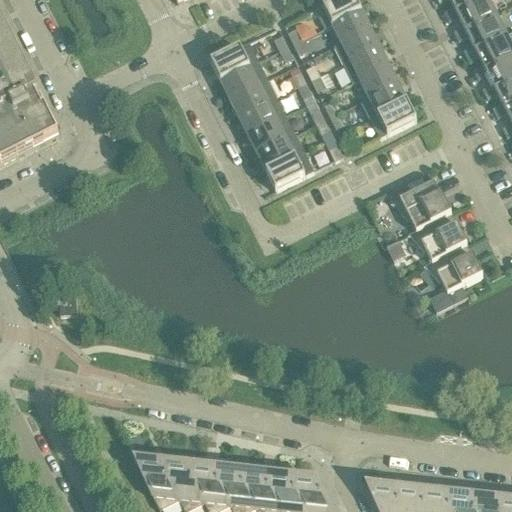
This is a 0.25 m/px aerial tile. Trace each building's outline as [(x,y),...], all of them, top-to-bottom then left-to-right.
[(325,34),(332,30),(361,15),(353,0),(344,0),(315,15),(325,34)] [(454,12),(444,17),(449,27),(459,22),(456,17),(487,1),(489,0),(447,0),(449,3),(454,12)] [(463,32),(454,36),(458,46),(468,41),(466,36),(497,21),(487,1),(456,17),(459,22),(463,32)] [(341,48),(370,34),(361,15),(332,30),(341,48)] [(473,51),(463,56),(468,66),(478,61),(476,56),(507,40),(497,21),(466,36),(468,41),(473,51)] [(0,170),(59,141),(53,130),(51,131),(35,100),(38,99),(0,23),(0,170)] [(293,49),(302,45),(296,34),(288,38),(293,49)] [(343,70),(380,52),(370,34),(341,48),(334,51),(343,70)] [(483,70),(473,75),(478,85),(488,80),(485,75),(511,61),(511,37),(507,40),(476,56),(478,61),(483,70)] [(280,56),(288,52),(283,41),(274,45),(280,56)] [(299,60),(308,56),(302,45),(293,49),(299,60)] [(220,86),(259,67),(250,48),(211,67),(220,86)] [(285,68),(294,63),(288,52),(280,56),(285,68)] [(359,85),(389,70),(380,52),(343,70),(352,88),(360,85),(359,85)] [(492,89),(483,94),(488,104),(497,99),(495,94),(511,85),(511,61),(485,75),(488,80),(492,89)] [(230,104),(268,85),(259,67),(220,86),(230,104)] [(312,86),(320,81),(315,70),(306,75),(312,86)] [(369,103),(398,88),(389,70),(359,85),(360,85),(369,103)] [(298,93),(306,88),(301,77),(292,81),(298,93)] [(317,97),(326,93),(320,81),(312,86),(317,97)] [(239,122),(277,103),(268,85),(230,104),(239,122)] [(502,109),(492,114),(497,123),(507,119),(505,114),(511,109),(511,85),(495,94),(497,99),(502,109)] [(304,104),(312,100),(306,88),(298,93),(304,104)] [(370,125),(407,106),(398,88),(369,103),(361,106),(370,125)] [(248,141),(287,121),(277,103),(239,122),(248,141)] [(407,106),(370,125),(380,143),(416,125),(407,106)] [(330,122),(339,118),(333,107),(324,111),(330,122)] [(511,128),(502,133),(507,143),(511,140),(511,109),(505,114),(507,119),(511,128)] [(316,129),(325,125),(319,114),(311,118),(316,129)] [(336,133),(344,129),(339,118),(330,122),(336,133)] [(257,159),(296,140),(287,121),(248,141),(257,159)] [(322,140),(330,136),(325,125),(316,129),(322,140)] [(266,177),(305,158),(296,140),(257,159),(266,177)] [(349,159),(357,155),(352,144),(343,148),(349,159)] [(335,166),(343,162),(338,151),(329,155),(335,166)] [(276,196),(314,177),(305,158),(266,177),(276,196)] [(416,236),(452,220),(435,187),(392,209),(393,210),(394,209),(408,225),(410,224),(416,236)] [(432,268),(467,251),(452,220),(416,236),(408,240),(408,242),(411,241),(424,256),(426,255),(432,267),(432,268)] [(483,282),(467,251),(432,268),(432,267),(423,271),(424,273),(426,272),(440,288),(442,288),(453,310),(467,303),(462,292),(483,282)] [(59,303),(60,320),(77,320),(77,303),(59,303)] [(180,505),(163,470),(136,467),(158,511),(166,511),(179,506),(180,505)] [(206,508),(189,473),(163,470),(180,505),(179,506),(182,511),(198,511),(205,509),(206,508)] [(231,511),(214,476),(189,473),(206,508),(205,509),(206,511),(229,511),(230,511),(231,511)] [(255,511),(240,479),(214,476),(231,511),(230,511),(255,511)] [(280,511),(265,481),(240,479),(255,511),(280,511)] [(304,511),(291,484),(265,481),(280,511),(304,511)] [(329,511),(317,487),(316,487),(291,484),(304,511),(329,511)] [(402,511),(395,496),(368,493),(377,511),(402,511)] [(426,511),(420,498),(395,496),(402,511),(426,511)] [(450,511),(446,501),(420,498),(426,511),(450,511)] [(475,511),(471,504),(446,501),(450,511),(475,511)]
